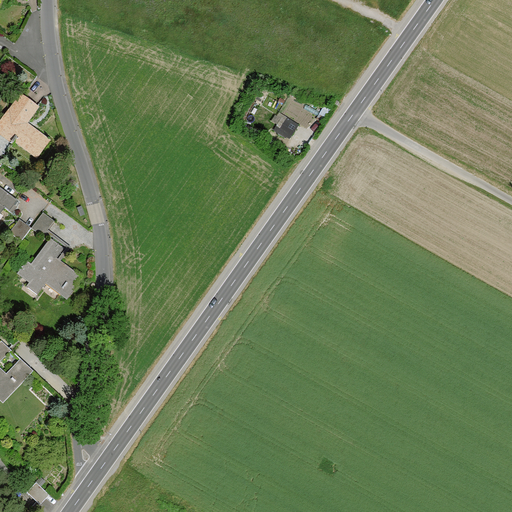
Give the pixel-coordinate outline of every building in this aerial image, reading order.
[(38,108),(18,94),(0,120),(0,136),(36,161),(50,141),(26,124),(38,108)] [(294,127),(286,121),(278,132),(287,138),(294,127)] [(17,201),(0,188),(0,213),(4,209),(8,212),(17,201)] [(36,228),(49,233),(56,217),(42,211),(36,228)] [(30,228),(20,220),(11,233),(21,241),(30,228)] [(67,254),(51,242),(31,268),(26,265),(18,276),(29,284),(26,289),(38,298),(46,286),(67,302),(78,288),(74,285),(80,277),(60,263),(67,254)] [(0,362),(9,352),(0,343),(0,402),(2,404),(31,372),(19,360),(5,375),(0,370),(0,362)] [(28,493),(41,505),(50,495),(37,483),(28,493)]
